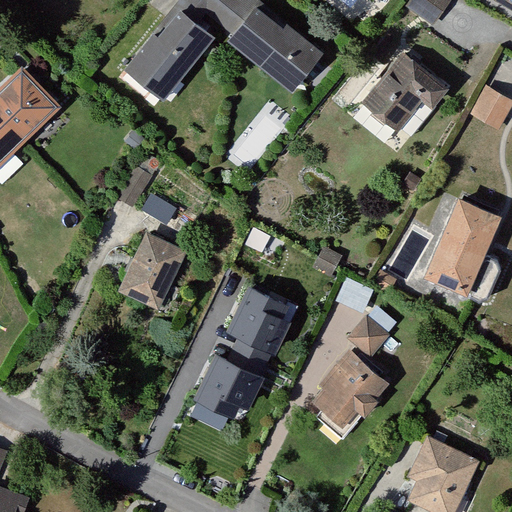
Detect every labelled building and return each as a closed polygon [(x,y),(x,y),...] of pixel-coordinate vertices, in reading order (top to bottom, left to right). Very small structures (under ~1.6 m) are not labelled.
[(320,49),(256,0),(171,0),(118,69),(157,100),(211,30),(288,90),(320,49)] [(447,0),(406,0),(401,8),(429,26),(447,0)] [(511,0),(496,0),(511,9),(511,0)] [(443,86),(401,52),(363,101),(393,124),(415,95),(427,105),(443,86)] [(14,61),(0,74),(0,149),(52,101),(14,61)] [(510,99),(486,86),(470,114),(493,128),(510,99)] [(173,219),(180,205),(152,191),(145,205),(173,219)] [(500,209),(456,192),(424,271),(468,289),(500,209)] [(183,251),(141,231),(113,289),(155,309),(183,251)] [(349,273),(339,295),(365,307),(375,284),(349,273)] [(293,304),(245,282),(194,393),(242,415),(293,304)] [(372,351),(399,318),(378,300),(350,333),(372,351)] [(387,379),(355,349),(309,398),(341,428),(387,379)] [(451,511),(480,458),(425,430),(403,473),(414,479),(404,498),(432,511),(451,511)] [(0,471),(9,444),(0,440),(0,471)] [(0,511),(13,511),(20,497),(0,488),(0,511)]
